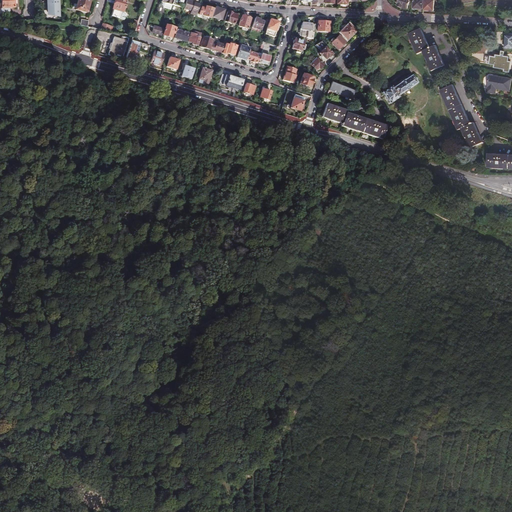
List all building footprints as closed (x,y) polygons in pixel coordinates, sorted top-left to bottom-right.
[(0,0),(1,13),(8,13),(8,9),(14,9),(13,0),(0,0)] [(47,0),(48,11),(58,12),(57,0),(47,0)] [(87,13),(90,0),(78,0),(76,9),(87,13)] [(123,12),(127,0),(114,0),(112,9),(114,9),(111,16),(120,18),(122,12),(123,12)] [(163,9),(171,11),(172,5),(173,0),(162,0),(161,5),(163,9)] [(183,0),(173,0),(172,5),(181,8),(183,0)] [(399,0),(399,3),(398,7),(401,7),(401,9),(403,9),(404,8),(409,9),(411,3),(409,1),(409,0),(399,0)] [(423,8),(423,0),(414,0),(414,7),(419,8),(419,9),(421,9),(421,8),(423,8)] [(434,10),(434,0),(433,0),(425,0),(425,9),(434,10)] [(192,3),(186,2),(184,10),(191,12),(190,15),(196,17),(200,6),(194,5),(194,4),(192,3)] [(199,15),(211,19),(214,9),(210,8),(210,7),(208,6),(207,7),(207,9),(206,8),(206,9),(201,8),(199,15)] [(221,20),(224,11),(216,8),(213,18),(221,20)] [(232,13),(228,12),(225,22),(234,24),(237,16),(232,14),(232,13)] [(243,16),(242,16),(239,26),(247,29),(250,19),(246,17),(246,16),(244,16),(243,16)] [(254,20),(252,28),(261,30),(263,24),(260,23),(260,22),(254,20)] [(268,30),(267,30),(265,35),(274,38),(277,27),(278,27),(279,24),(279,23),(279,22),(271,20),(268,30)] [(329,32),(330,22),(318,21),(318,31),(329,32)] [(308,37),(314,38),(316,24),(302,23),(301,29),(303,31),(303,36),(308,36),(308,37)] [(357,30),(349,23),(340,33),(348,40),(357,30)] [(174,33),(175,28),(166,25),(163,35),(164,35),(164,36),(166,37),(167,36),(171,38),(173,33),(174,33)] [(152,33),(162,35),(163,29),(154,26),(152,33)] [(176,29),(174,37),(187,42),(189,33),(176,29)] [(421,29),(409,34),(417,54),(423,51),(432,71),(445,66),(436,45),(430,48),(421,29)] [(195,36),(196,34),(191,33),(188,41),(192,42),(192,44),(193,45),(193,46),(195,46),(196,46),(198,46),(200,38),(195,36)] [(339,36),(335,39),(334,38),(331,41),(332,43),(339,49),(346,42),(339,36)] [(109,56),(122,60),(129,40),(123,37),(121,41),(114,39),(109,56)] [(209,49),(212,40),(203,38),(200,47),(209,49)] [(74,39),(72,45),(79,48),(81,41),(74,39)] [(214,39),(210,50),(222,53),(224,46),(217,43),(217,41),(217,40),(214,39)] [(132,40),(125,59),(132,61),(134,56),(136,56),(139,49),(141,49),(140,51),(147,53),(150,46),(138,42),(132,40)] [(295,40),(292,49),(301,51),(303,46),(305,47),(306,45),(303,44),(304,42),(295,40)] [(321,42),(316,45),(322,51),(320,53),(321,55),(320,57),(322,58),(323,57),(326,60),(328,57),(330,57),(331,57),(332,56),(332,54),(325,48),(326,47),(321,42)] [(233,55),(236,46),(229,44),(229,46),(226,53),(228,54),(233,55)] [(238,58),(246,61),(246,60),(249,51),(250,48),(242,46),(238,58)] [(268,66),(270,57),(267,56),(269,48),(268,48),(268,47),(264,46),(261,55),(258,63),(268,66)] [(154,51),(151,62),(160,65),(164,54),(154,51)] [(249,62),(258,64),(258,63),(261,55),(249,51),(246,60),(250,61),(249,62)] [(495,58),(489,57),(488,64),(494,65),(493,67),(504,69),(504,71),(509,72),(510,67),(507,66),(508,58),(495,56),(495,58)] [(321,61),(316,57),(314,59),(310,63),(311,64),(318,71),(319,69),(320,69),(321,68),(322,69),(324,67),(323,65),(321,63),(321,61)] [(176,69),(179,61),(170,58),(167,66),(176,69)] [(181,67),(180,70),(183,71),(181,76),(190,78),(194,68),(185,66),(184,68),(181,67)] [(294,84),(296,76),(297,76),(298,73),(297,72),(297,70),(288,67),(287,68),(282,80),(294,84)] [(208,85),(212,71),(203,68),(199,79),(204,80),(203,83),(208,85)] [(240,90),(243,80),(222,74),(219,83),(240,90)] [(310,87),(313,77),(303,74),(299,84),(310,87)] [(486,93),(494,94),(495,89),(496,90),(510,92),(511,80),(490,75),(486,93)] [(392,87),(383,93),(390,104),(399,97),(398,96),(405,91),(406,91),(410,89),(410,88),(417,83),(411,76),(404,81),(404,80),(400,83),(400,84),(393,88),(392,87)] [(252,95),(255,87),(250,85),(250,84),(247,83),(247,84),(246,84),(243,92),(252,95)] [(332,92),(352,99),(355,91),(331,83),(327,96),(330,97),(332,92)] [(471,149),(483,143),(474,123),(471,125),(454,85),(441,91),(458,130),(462,128),(471,149)] [(266,92),(261,90),(259,98),(268,101),(271,93),(270,93),(269,91),(267,91),(266,92)] [(300,108),(301,105),(302,102),(293,99),(290,108),(299,111),(300,108)] [(341,126),(382,139),(386,126),(345,113),(346,111),(325,104),(321,117),(341,124),(341,126)] [(511,155),(488,155),(487,169),(511,169),(511,155)]
